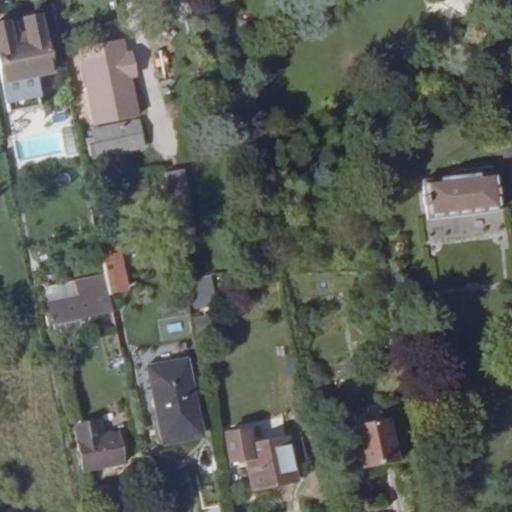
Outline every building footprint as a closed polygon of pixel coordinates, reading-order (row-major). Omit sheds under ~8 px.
[(0,44),(0,75),(2,83),(51,74),(44,36),(0,44)] [(511,142),(511,107),(503,110),(507,143),(511,142)] [(88,146),(90,158),(143,148),(138,123),(93,132),(95,144),(88,146)] [(171,211),(172,216),(191,213),(183,170),(164,173),(169,197),(171,211)] [(496,171),(422,180),(424,196),(419,197),(420,207),(425,206),(427,220),(500,211),(496,171)] [(171,211),(169,197),(155,200),(157,213),(171,211)] [(194,227),(191,213),(172,216),(175,231),(194,227)] [(196,239),(194,227),(175,231),(177,243),(196,239)] [(97,244),(104,279),(123,276),(119,252),(114,253),(111,241),(97,244)] [(104,279),(107,295),(127,291),(123,276),(104,279)] [(188,290),(192,309),(216,305),(212,287),(188,290)] [(79,319),(94,316),(91,298),(52,306),(56,324),(79,319)] [(82,331),(79,319),(56,324),(52,324),(54,336),(82,331)] [(381,379),(405,375),(401,351),(377,355),(381,379)] [(162,444),(201,437),(187,359),(148,366),(162,444)] [(353,417),(354,427),(367,425),(365,414),(353,417)] [(74,426),(83,471),(123,462),(121,456),(116,432),(101,436),(98,421),(74,426)] [(358,467),(395,460),(388,421),(367,425),(354,427),(351,428),(358,467)] [(242,426),(243,440),(281,437),(280,423),(242,426)] [(124,431),(116,432),(121,456),(129,455),(124,431)] [(249,490),(291,483),(284,441),(249,447),(251,459),(244,461),(249,490)] [(202,509),(223,506),(218,472),(196,476),(202,509)]
